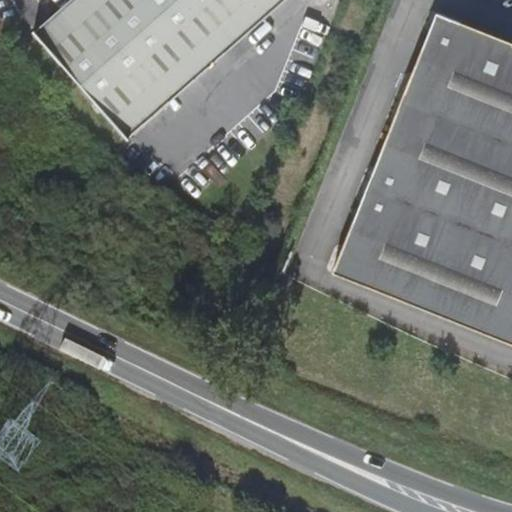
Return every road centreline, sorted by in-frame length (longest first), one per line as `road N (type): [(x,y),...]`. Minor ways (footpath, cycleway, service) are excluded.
road 1 (secondary): [(290,443),(0,300)]
road 2 (secondary): [(487,511),(290,443)]
road 3 (secondary): [(290,443),(414,511)]
